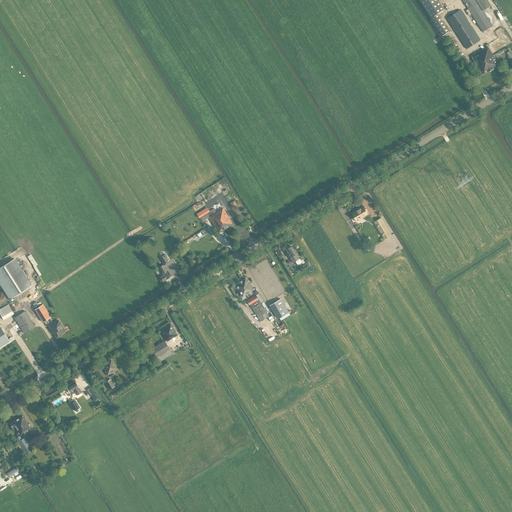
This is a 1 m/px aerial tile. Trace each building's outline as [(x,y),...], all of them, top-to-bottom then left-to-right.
[(438,0),(420,0),(443,35),(449,31),(438,13),(444,9),(438,0)] [(493,25),(483,10),(491,6),(486,0),(462,0),(483,32),(493,25)] [(467,49),(480,40),(460,9),(447,18),(467,49)] [(499,65),(488,47),(472,57),(483,75),(499,65)] [(363,206),(352,213),(357,221),(358,222),(362,219),(361,217),(368,213),(363,206)] [(209,216),(208,216),(219,233),(225,229),(229,227),(228,226),(233,223),(228,216),(223,207),(222,208),(216,212),(214,213),(209,216)] [(374,222),(385,239),(392,235),(381,217),(374,222)] [(292,246),(285,250),(289,257),(292,256),(293,258),(292,259),(296,265),(303,261),(299,255),(295,257),(294,255),(296,253),(294,250),(293,249),(292,246)] [(14,259),(0,267),(0,281),(10,298),(31,285),(14,259)] [(159,268),(160,270),(163,275),(160,277),(163,281),(172,275),(165,264),(164,265),(163,265),(159,268)] [(242,288),(246,295),(250,293),(249,292),(253,290),(246,278),(241,281),(244,284),(245,284),(246,286),(242,288)] [(244,284),(241,281),(235,285),(237,288),(242,297),(246,295),(242,288),(246,286),(245,284),(244,284)] [(255,295),(246,300),(249,305),(250,304),(258,299),(255,295)] [(277,319),(289,312),(281,298),(269,305),(277,319)] [(258,299),(250,304),(252,308),(261,303),(258,299)] [(261,303),(252,308),(260,321),(269,316),(264,308),(261,303)] [(0,309),(0,313),(3,319),(14,313),(8,304),(0,309)] [(43,304),(35,309),(43,322),(51,317),(43,304)] [(25,310),(14,317),(24,333),(35,326),(25,310)] [(58,320),(49,326),(51,329),(53,330),(55,332),(54,334),(56,337),(58,337),(61,335),(61,334),(65,331),(58,320)] [(160,330),(167,341),(177,335),(171,323),(160,330)] [(0,346),(10,341),(0,325),(0,346)] [(164,340),(151,348),(159,361),(172,353),(164,340)] [(101,365),(108,375),(118,369),(111,358),(101,365)] [(110,379),(105,382),(109,389),(114,386),(110,379)] [(75,381),(66,386),(70,393),(74,391),(77,395),(82,392),(75,381)] [(75,401),(70,404),(75,411),(80,408),(75,401)] [(10,423),(12,428),(15,426),(18,432),(16,434),(18,437),(16,438),(26,454),(33,450),(25,437),(22,439),(20,436),(31,429),(22,416),(10,423)]
